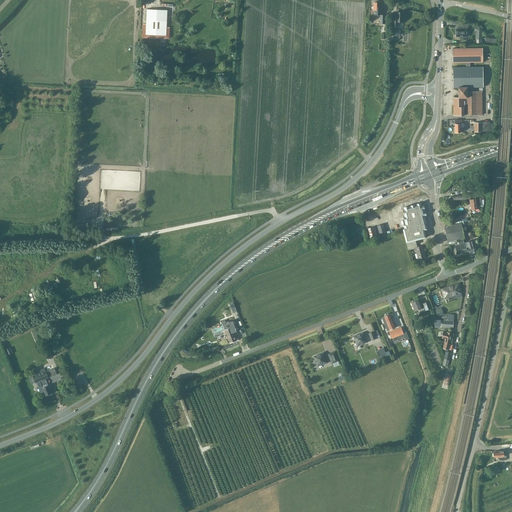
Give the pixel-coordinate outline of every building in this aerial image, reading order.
[(382,7),(380,7),(380,3),(373,2),(373,10),(374,10),(374,15),(380,15),(380,24),(385,24),(385,15),(382,15),(382,7)] [(146,24),(143,24),(143,38),(169,39),(170,30),(167,30),(167,26),(172,27),(172,21),(167,20),(167,10),(147,9),(146,24)] [(403,22),(404,13),(396,12),(396,17),(393,17),(393,26),(398,26),(399,22),(403,22)] [(467,30),(456,30),(456,38),(467,38),(467,30)] [(453,49),(453,64),(466,63),(470,63),(483,63),(482,48),(453,49)] [(470,67),(470,63),(466,63),(466,67),(452,68),(453,88),(458,88),(458,98),(453,98),(453,116),(482,115),(482,92),(468,92),(467,87),(482,87),(482,67),(470,67)] [(461,120),(455,120),(455,132),(461,132),(461,128),(462,128),(465,125),(462,123),(461,123),(461,120)] [(493,123),(490,123),(490,122),(483,123),(483,132),(490,132),(493,132),(493,123)] [(470,194),(453,196),(453,199),(451,200),(451,203),(454,202),(454,201),(470,199),(470,194)] [(479,208),(478,206),(482,205),(481,198),(477,198),(470,199),(472,209),(479,208)] [(408,250),(416,248),(418,248),(417,245),(418,245),(416,240),(426,238),(424,230),(426,230),(424,220),(426,219),(426,217),(427,216),(424,205),(423,205),(422,203),(404,208),(405,210),(403,210),(405,216),(404,216),(407,228),(403,229),(408,250)] [(454,225),(445,226),(448,242),(451,241),(463,239),(464,239),(461,223),(460,223),(454,225)] [(378,236),(375,227),(367,229),(370,239),(378,236)] [(468,247),(466,248),(464,242),(463,239),(458,240),(459,244),(454,245),(455,246),(456,253),(457,255),(459,255),(459,254),(462,253),(463,256),(470,254),(468,247)] [(470,244),(467,244),(468,247),(470,254),(471,254),(473,254),(473,253),(473,252),(475,252),(474,251),(476,250),(475,245),(476,245),(475,242),(472,242),(472,241),(469,241),(469,242),(470,244)] [(416,248),(419,259),(425,257),(424,253),(422,246),(418,248),(416,248)] [(441,289),(444,298),(461,293),(458,283),(441,289)] [(429,301),(422,304),(424,307),(422,308),(419,300),(411,303),(415,313),(419,312),(419,313),(425,311),(425,310),(432,308),(429,301)] [(384,316),(389,330),(395,328),(390,314),(388,315),(387,314),(385,315),(385,316),(384,316)] [(454,314),(450,314),(441,317),(441,328),(453,329),(453,327),(454,314)] [(223,324),(211,328),(215,337),(226,333),(230,343),(237,341),(232,328),(231,327),(230,322),(229,321),(226,322),(225,320),(222,321),(223,324)] [(401,327),(389,332),(392,339),(392,338),(393,341),(397,340),(396,337),(403,334),(403,333),(401,327)] [(445,339),(444,342),(450,343),(450,342),(451,342),(451,340),(450,339),(452,333),(443,331),(442,339),(445,339)] [(353,336),(357,346),(367,342),(363,333),(353,336)] [(335,352),(328,354),(332,363),(338,361),(335,352)] [(313,357),(317,367),(327,363),(323,353),(313,357)] [(36,383),(46,379),(57,374),(55,368),(46,371),(45,369),(32,374),(33,377),(36,383)] [(443,384),(449,385),(452,375),(446,373),(443,384)] [(40,393),(44,392),(43,388),(42,385),(47,383),(46,379),(36,383),(40,393)] [(43,388),(44,392),(46,396),(49,395),(49,396),(52,394),(53,394),(49,386),(48,386),(47,383),(42,385),(43,388)] [(499,451),(499,452),(494,452),(494,457),(499,456),(499,460),(507,460),(506,453),(504,453),(504,451),(499,451)] [(506,463),(495,464),(495,473),(507,473),(506,463)]
